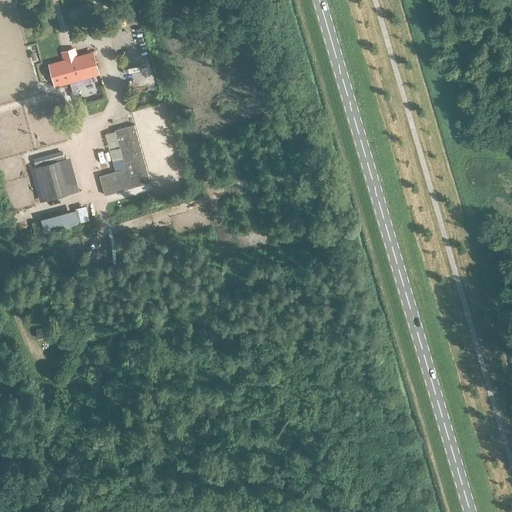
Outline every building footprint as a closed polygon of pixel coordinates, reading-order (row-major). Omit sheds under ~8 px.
[(53,41),(44,43),(47,58),(57,55),(53,41)] [(62,50),(64,60),(78,57),(76,47),(62,50)] [(50,66),(55,84),(99,72),(94,53),(50,66)] [(100,176),(105,195),(151,182),(135,124),(115,130),(126,168),(100,176)] [(65,159),(63,153),(34,161),(36,167),(65,159)] [(65,159),(41,166),(35,168),(44,201),(74,192),(65,159)] [(21,210),(15,212),(20,229),(26,227),(21,210)] [(75,212),(65,215),(63,215),(67,225),(67,226),(78,223),(75,212)] [(55,326),(36,328),(37,339),(56,336),(55,326)]
